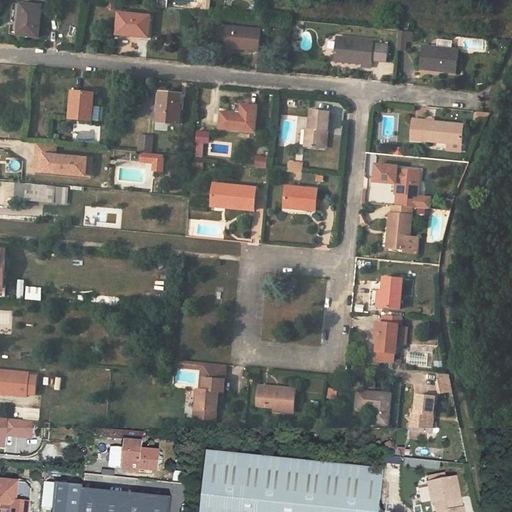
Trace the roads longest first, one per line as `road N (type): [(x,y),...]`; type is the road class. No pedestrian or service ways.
road 1 (residential): [(362,91),(0,51)]
road 2 (residential): [(340,268),(331,360),(243,351),(253,260)]
road 3 (residential): [(362,91),(340,268)]
